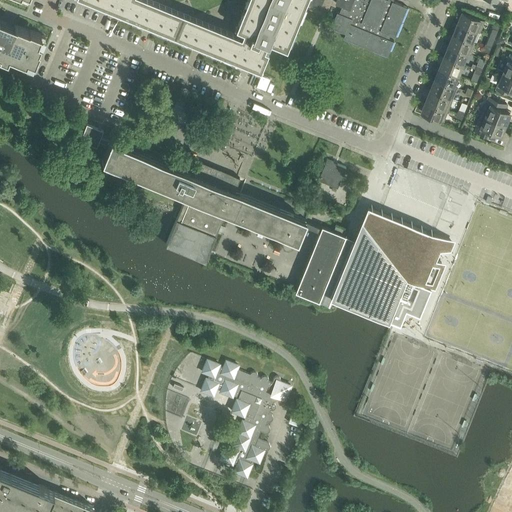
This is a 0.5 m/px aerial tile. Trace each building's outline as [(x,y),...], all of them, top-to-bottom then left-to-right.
[(90,0),(108,7),(259,69),(260,69),(268,50),(264,48),(267,40),(286,48),(305,0),(246,0),(236,27),(243,30),(241,35),(154,0),(90,0)] [(338,12),(334,20),(331,28),(346,33),(344,38),(388,56),(394,41),(389,39),(391,35),(396,37),(408,8),(393,2),(393,0),(337,0),(336,4),(343,7),(340,13),(338,12)] [(464,12),(459,24),(480,32),(485,21),(464,12)] [(0,56),(7,59),(9,55),(26,62),(27,59),(35,62),(40,49),(39,49),(41,43),(38,41),(41,34),(30,29),(29,30),(15,24),(14,26),(7,24),(6,27),(0,24),(0,56)] [(459,24),(455,35),(476,43),(472,41),(476,31),(480,33),(480,32),(459,24)] [(455,35),(450,46),(471,54),(476,43),(455,35)] [(450,46),(446,57),(463,64),(467,53),(471,55),(471,54),(450,46)] [(446,57),(441,68),(458,75),(463,64),(446,57)] [(441,68),(436,79),(458,88),(458,87),(454,86),(458,75),(441,68)] [(511,75),(504,72),(497,89),(511,95),(511,92),(511,75)] [(436,79),(432,90),(453,99),(458,88),(436,79)] [(432,90),(427,101),(449,110),(453,99),(432,90)] [(490,97),(483,114),(508,124),(510,118),(511,118),(511,117),(509,116),(511,112),(505,110),(507,104),(490,97)] [(186,98),(185,101),(182,107),(190,110),(194,101),(186,98)] [(430,116),(429,118),(439,122),(440,120),(444,121),(449,110),(427,101),(423,113),(430,116)] [(505,130),(508,124),(483,114),(476,131),(493,138),(496,133),(501,135),(503,131),(505,131),(506,130),(505,130)] [(189,171),(147,154),(110,139),(110,141),(101,137),(104,131),(87,124),(80,141),(97,147),(99,141),(108,145),(102,159),(181,191),(182,188),(188,190),(166,245),(205,261),(228,206),(233,209),(232,212),(298,238),(305,219),(240,192),(239,194),(234,191),(240,177),(200,161),(194,175),(189,173),(189,171)] [(427,144),(425,149),(435,153),(437,148),(427,144)] [(448,158),(450,153),(437,148),(435,153),(448,158)] [(420,170),(414,182),(415,183),(416,181),(442,192),(442,193),(442,194),(448,180),(440,177),(445,164),(444,165),(418,154),(418,153),(417,153),(412,166),(420,170)] [(327,159),(318,180),(337,188),(345,167),(327,159)] [(448,196),(459,200),(462,191),(452,187),(448,196)] [(321,226),(295,291),(318,300),(328,303),(327,304),(328,304),(354,240),(344,237),(345,235),(321,226)] [(404,309),(419,315),(431,287),(404,276),(387,318),(400,324),(404,314),(402,314),(404,309)] [(264,448),(265,449),(266,449),(267,449),(268,448),(269,447),(270,446),(270,445),(270,444),(270,443),(269,442),(268,441),(267,441),(257,437),(260,430),(265,432),(266,432),(267,431),(268,431),(269,430),(270,429),(270,428),(270,427),(269,426),(268,425),(267,424),(266,424),(267,420),(268,420),(269,420),(270,420),(271,419),(272,419),(272,418),(272,417),(273,416),(272,416),(272,415),(272,414),(271,413),(269,412),(270,408),(271,409),(272,409),(273,408),(274,408),(275,407),(275,406),(275,405),(275,404),(275,403),(274,402),(273,401),(271,400),(272,397),(284,402),(285,402),(286,402),(287,402),(287,401),(288,401),(288,400),(289,400),(289,399),(289,398),(289,397),(288,397),(288,396),(287,395),(291,384),(280,380),(280,379),(280,378),(280,377),(279,376),(278,375),(277,375),(276,375),(275,375),(275,376),(274,376),(274,377),(272,382),(268,380),(268,379),(268,378),(268,377),(267,376),(266,375),(265,375),(264,375),(263,375),(262,376),(261,377),(257,376),(257,375),(258,374),(257,374),(257,373),(257,372),(256,372),(256,371),(255,371),(254,371),(253,371),(252,371),(251,371),(251,372),(250,372),(250,373),(237,368),(238,364),(225,359),(222,366),(219,364),(219,363),(207,358),(202,370),(209,373),(207,377),(206,376),(200,389),(213,394),(216,387),(219,388),(219,390),(232,395),(232,393),(236,395),(230,409),(247,416),(245,420),(242,418),(232,444),(235,445),(233,448),(225,445),(219,458),(232,463),(233,461),(237,462),(234,471),(247,476),(252,463),(249,462),(251,458),(259,461),(264,448)] [(0,500),(28,511),(44,511),(46,508),(54,490),(39,484),(37,486),(0,471),(0,469),(1,468),(0,467),(0,500)] [(46,508),(54,511),(56,511),(63,494),(54,490),(46,508)] [(56,511),(67,511),(73,498),(63,494),(56,511)] [(67,511),(79,511),(83,502),(73,498),(67,511)] [(91,511),(94,506),(83,502),(79,511),(91,511)]
